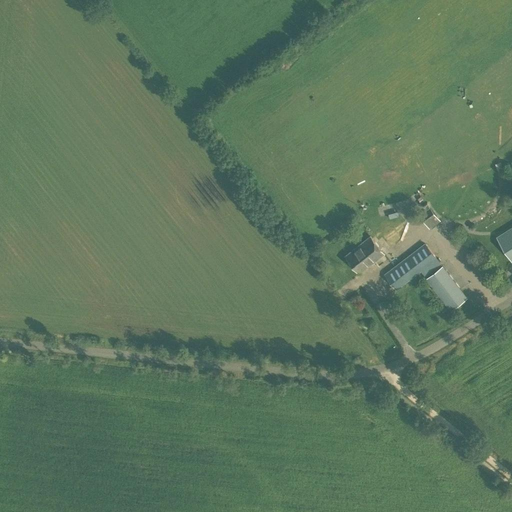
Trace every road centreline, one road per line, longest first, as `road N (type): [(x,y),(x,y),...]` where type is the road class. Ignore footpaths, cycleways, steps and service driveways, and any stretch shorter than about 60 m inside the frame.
road 1 (unclassified): [(381,370),(298,374),(0,343)]
road 2 (track): [(511,477),(381,370)]
road 3 (unclassified): [(381,370),(511,300)]
